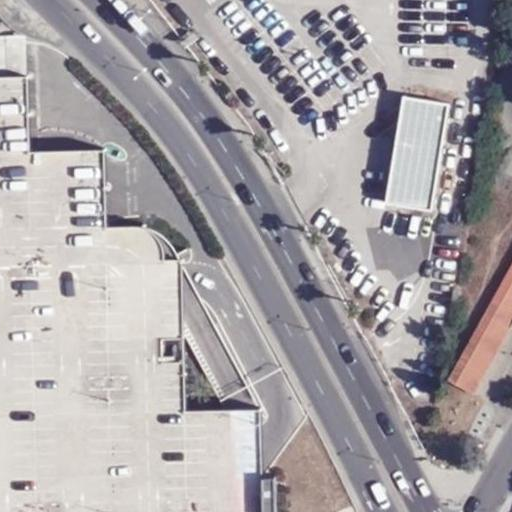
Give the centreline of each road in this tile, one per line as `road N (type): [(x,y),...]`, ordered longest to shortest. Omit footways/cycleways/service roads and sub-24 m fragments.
road 1 (tertiary): [(48,0),(172,129),(222,203),(384,511)]
road 2 (tertiary): [(428,511),(251,190),(137,33),(103,0)]
road 3 (unknown): [(511,65),(427,86),(345,169),(307,178)]
road 4 (unknown): [(307,178),(170,0)]
